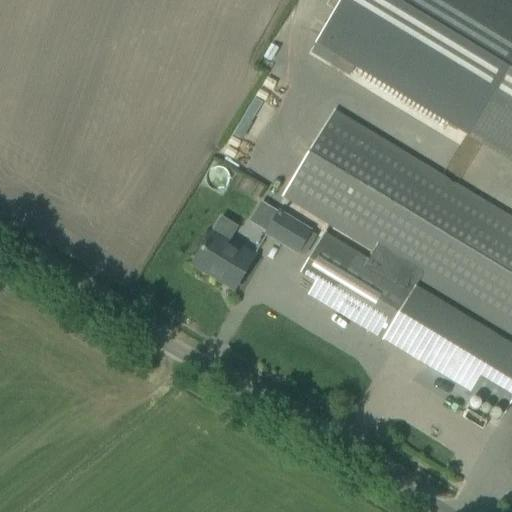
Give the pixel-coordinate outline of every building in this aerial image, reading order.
[(511,159),(511,0),(342,0),(317,41),(511,159)] [(511,335),(511,219),(335,113),(283,198),(395,265),(391,273),(326,234),(301,274),(316,283),(315,285),(314,287),(314,289),(314,291),(314,293),(315,296),(316,298),(317,299),(318,301),(320,302),(321,304),(504,414),(511,401),(511,347),(414,288),(419,280),(511,335)] [(240,122),(222,153),(242,164),(260,133),(240,122)] [(280,214),(267,234),(298,253),(310,233),(280,214)] [(254,258),(228,242),(237,228),(221,218),(193,264),(234,289),(245,272),(254,258)]
